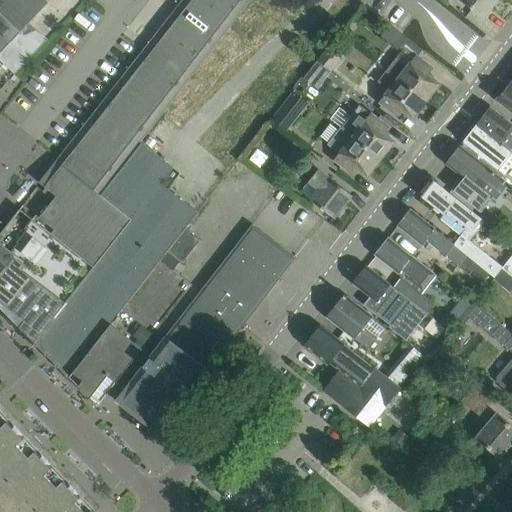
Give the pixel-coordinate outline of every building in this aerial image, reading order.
[(0,53),(29,22),(47,3),(44,0),(2,0),(0,3),(0,53)] [(204,60),(250,0),(183,0),(162,28),(204,60)] [(484,16),(496,0),(461,0),(484,17),(484,16)] [(0,60),(2,63),(15,74),(48,39),(29,22),(0,53),(0,60)] [(391,25),(382,36),(396,47),(398,48),(399,47),(406,37),(403,35),(391,25)] [(141,143),(204,60),(162,28),(57,162),(63,167),(47,187),(43,192),(50,197),(33,219),(35,221),(94,268),(131,220),(100,195),(140,143),(141,143)] [(331,48),(319,63),(333,74),(345,59),(331,48)] [(397,59),(387,71),(426,100),(438,84),(427,75),(432,69),(417,57),(417,56),(408,67),(397,59)] [(319,63),(307,78),(321,89),(333,74),(319,63)] [(387,71),(378,83),(389,91),(380,102),(396,115),(401,108),(412,117),(426,100),(387,71)] [(377,86),(368,79),(362,87),(371,94),(377,86)] [(511,86),(509,84),(496,101),(497,102),(498,100),(511,111),(511,86)] [(296,93),(274,120),(287,130),(308,103),(296,93)] [(352,116),(342,128),(381,158),(393,142),(382,133),(387,126),(371,114),(360,105),(352,116)] [(511,136),(509,134),(511,130),(511,124),(491,108),(478,124),(511,151),(511,136)] [(511,151),(478,124),(464,142),(488,162),(494,154),(511,168),(511,151)] [(342,128),(330,144),(341,153),(335,160),(351,172),(356,166),(367,175),(381,158),(342,128)] [(69,377),(186,228),(198,213),(162,184),(174,168),(141,143),(140,143),(100,195),(131,220),(94,268),(35,343),(37,345),(38,344),(47,353),(49,351),(61,363),(59,365),(67,374),(69,377)] [(293,143),(287,151),(298,160),(304,152),(293,143)] [(506,181),(477,158),(461,146),(446,164),(461,176),(452,189),(482,212),(493,197),(497,200),(508,186),(504,183),(506,181)] [(352,195),(336,183),(328,176),(327,177),(308,162),(299,173),(319,189),(310,199),(334,218),(336,214),(339,217),(346,208),(343,206),(352,195)] [(481,218),(449,193),(434,180),(421,196),(444,215),(441,219),(462,235),(455,244),(466,254),(492,274),(495,276),(503,267),(465,238),(481,218)] [(11,252),(19,242),(18,241),(35,221),(33,219),(20,209),(0,233),(0,272),(14,255),(11,252)] [(466,254),(455,244),(411,209),(398,226),(423,246),(427,241),(458,264),(466,254)] [(0,307),(35,343),(94,268),(35,221),(18,241),(19,242),(11,252),(14,255),(0,272),(0,307)] [(213,364),(267,295),(296,258),(252,224),(164,338),(165,339),(117,401),(156,432),(211,362),(213,364)] [(103,398),(116,383),(193,284),(179,273),(186,265),(182,263),(200,240),(186,228),(69,377),(70,377),(72,378),(75,374),(83,380),(78,385),(90,398),(91,397),(98,404),(99,404),(103,398)] [(436,275),(405,250),(389,238),(375,255),(399,273),(402,269),(426,288),(436,275)] [(367,266),(353,283),(370,297),(364,304),(391,325),(389,327),(406,341),(427,314),(419,308),(394,288),(390,285),(390,284),(367,266)] [(427,314),(435,304),(401,278),(394,288),(419,308),(427,314)] [(363,328),(372,317),(345,296),(345,295),(344,294),(327,317),(328,317),(368,349),(376,338),(363,328)] [(462,296),(440,322),(449,330),(459,318),(471,304),(462,296)] [(471,304),(459,318),(465,323),(471,317),(492,335),(500,325),(473,302),(471,304)] [(400,387),(337,338),(320,325),(304,345),(329,364),(330,362),(340,370),(339,371),(339,370),(323,390),(344,406),(344,407),(369,426),(400,387)] [(511,334),(500,325),(492,335),(511,351),(511,362),(496,381),(511,394),(511,334)] [(413,346),(390,371),(403,382),(425,357),(413,346)] [(434,354),(429,361),(440,370),(446,362),(434,354)] [(511,442),(511,425),(497,413),(496,414),(486,405),(493,397),(476,383),(461,401),(489,423),(477,438),(499,457),(511,442)] [(96,511),(0,409),(0,511),(96,511)] [(400,432),(391,443),(402,451),(410,439),(400,432)]
